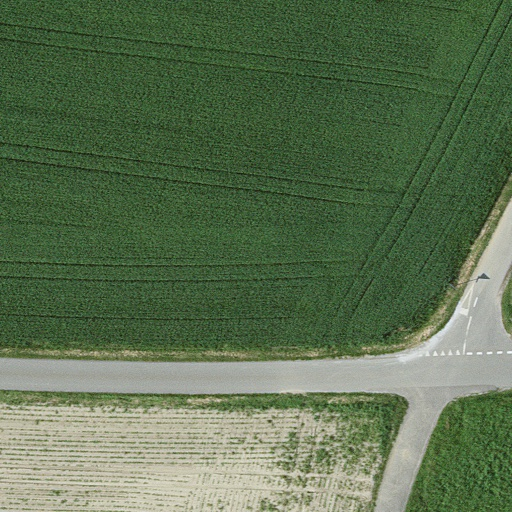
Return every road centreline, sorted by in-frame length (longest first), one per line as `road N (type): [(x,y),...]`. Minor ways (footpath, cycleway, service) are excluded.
road 1 (unclassified): [(0,372),(446,369)]
road 2 (unclassified): [(511,230),(446,369)]
road 3 (track): [(446,369),(391,511)]
